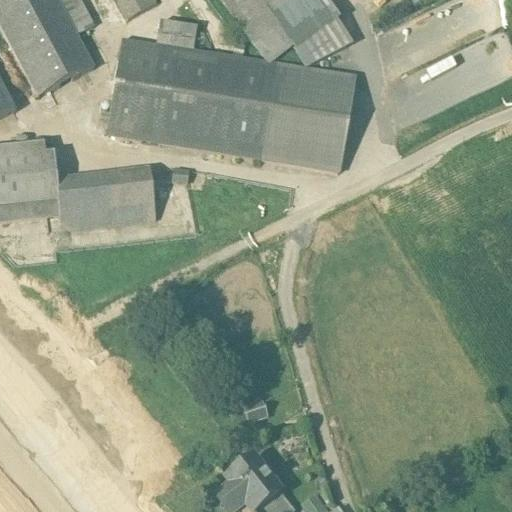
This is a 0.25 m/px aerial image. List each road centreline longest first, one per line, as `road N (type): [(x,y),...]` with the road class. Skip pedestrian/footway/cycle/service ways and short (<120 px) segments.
road 1 (unclassified): [(11,378),(511,117)]
road 2 (unclassified): [(11,378),(113,511)]
